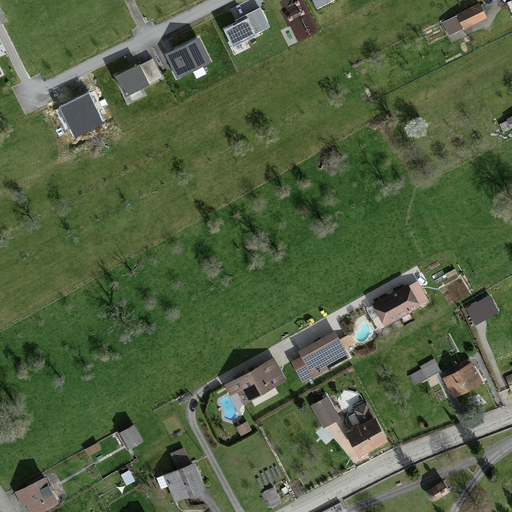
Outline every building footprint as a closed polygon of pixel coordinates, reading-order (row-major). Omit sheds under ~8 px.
[(476,6),(456,15),(461,26),(481,17),(476,6)] [(256,34),(270,27),(260,8),(235,20),(237,23),(224,29),(233,45),(256,34)] [(199,37),(164,55),(176,81),(212,63),(199,37)] [(151,59),(114,78),(124,98),(161,79),(151,59)] [(59,108),(75,138),(104,124),(89,93),(59,108)] [(511,115),(503,120),(507,128),(511,125),(511,115)] [(414,283),(374,303),(385,324),(425,304),(414,283)] [(490,295),(465,309),(476,327),(500,313),(490,295)] [(333,333),(300,351),(313,376),(346,358),(333,333)] [(273,360),(226,386),(231,394),(241,388),(247,400),(284,380),(273,360)] [(434,361),(410,375),(416,385),(440,371),(434,361)] [(470,364),(444,379),(453,396),(480,381),(470,364)] [(327,397),(310,406),(323,429),(340,420),(327,397)] [(360,426),(345,434),(359,459),(388,443),(367,402),(352,410),(360,426)] [(133,426),(121,433),(129,448),(141,441),(133,426)] [(108,437),(86,451),(95,464),(116,450),(108,437)] [(191,465),(164,477),(174,500),(201,488),(191,465)] [(42,481),(16,493),(24,511),(32,511),(52,503),(42,481)] [(426,496),(427,498),(429,501),(432,501),(434,501),(449,493),(443,482),(428,490),(426,493),(426,496)]
